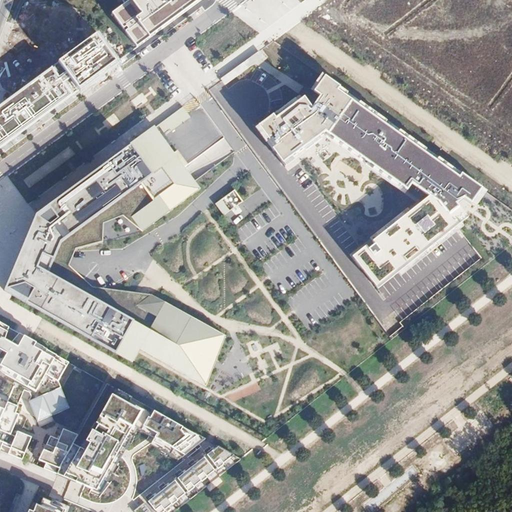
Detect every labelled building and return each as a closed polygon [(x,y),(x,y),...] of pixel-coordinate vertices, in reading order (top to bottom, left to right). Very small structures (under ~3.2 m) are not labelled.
[(129,0),(113,13),(124,30),(137,47),(201,0),(129,0)] [(366,46),(374,36),(369,32),(361,43),(366,46)] [(97,34),(59,62),(77,88),(116,64),(97,34)] [(0,147),(71,95),(52,68),(0,107),(0,147)] [(272,115),(256,129),(280,163),(323,130),(407,190),(412,182),(428,196),(352,256),(378,288),(463,227),(476,206),(487,191),(324,77),(313,92),(320,97),(310,106),(303,98),(275,118),(272,115)] [(199,186),(155,129),(130,149),(138,162),(115,179),(107,167),(48,211),(57,223),(49,229),(35,220),(4,292),(132,365),(139,353),(205,391),(225,339),(167,304),(150,330),(36,268),(42,255),(54,260),(61,245),(142,187),(163,216),(199,186)] [(209,148),(215,158),(230,148),(224,139),(209,148)] [(217,204),(225,216),(245,202),(237,190),(217,204)] [(383,322),(392,335),(403,326),(394,314),(383,322)] [(0,394),(20,403),(24,391),(29,393),(31,396),(29,401),(37,422),(70,408),(59,381),(70,362),(24,335),(18,344),(6,338),(10,326),(0,320),(0,394)] [(0,394),(0,451),(23,460),(32,437),(19,431),(29,406),(20,403),(0,394)] [(43,469),(96,490),(119,452),(135,429),(185,455),(205,439),(153,413),(142,411),(109,394),(95,431),(86,450),(74,445),(77,436),(64,429),(57,438),(50,436),(39,461),(46,463),(43,469)] [(163,511),(234,456),(218,445),(148,501),(155,511),(163,511)] [(63,511),(65,509),(37,500),(31,511),(63,511)]
